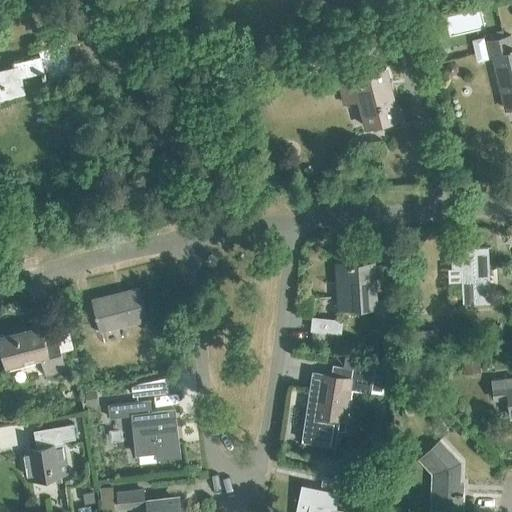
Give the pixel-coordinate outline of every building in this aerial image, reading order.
[(511,40),(511,36),(504,37),(503,30),(492,33),(492,34),(485,35),(486,41),(489,56),(494,55),(507,110),(511,109),(511,40)] [(65,43),(78,40),(76,31),(65,33),(65,31),(41,36),(42,40),(38,41),(34,42),(34,43),(30,44),(32,52),(39,51),(40,56),(13,63),(14,66),(0,69),(0,99),(25,93),(21,78),(42,72),(45,84),(59,80),(58,74),(72,71),(65,43)] [(361,66),(358,55),(336,60),(339,72),(361,66)] [(367,127),(399,119),(387,68),(340,79),(346,103),(360,100),(367,127)] [(465,303),(490,302),(488,247),(452,249),(453,267),(463,266),(465,303)] [(395,299),(377,300),(374,261),(335,264),(338,309),(377,306),(377,312),(396,311),(395,299)] [(92,300),(100,332),(147,320),(139,288),(92,300)] [(311,331),(340,334),(342,321),(312,318),(311,331)] [(56,336),(45,339),(41,325),(0,336),(0,342),(6,367),(41,357),(46,375),(65,369),(56,336)] [(307,413),(302,441),(324,445),(326,430),(344,433),(351,392),(370,395),(374,369),(353,366),(353,369),(332,366),(330,377),(313,374),(310,388),(317,390),(313,414),(307,413)] [(511,378),(507,379),(507,378),(492,380),(494,400),(508,398),(510,417),(511,416),(511,378)] [(85,392),(86,407),(98,406),(97,391),(85,392)] [(174,410),(150,412),(149,401),(108,405),(109,418),(132,415),(136,454),(157,452),(158,460),(179,458),(174,410)] [(42,429),(44,441),(75,436),(73,423),(42,429)] [(432,510),(462,511),(464,485),(460,484),(461,462),(440,440),(420,459),(433,473),(432,510)] [(22,451),(27,481),(65,475),(60,444),(22,451)] [(375,444),(362,452),(357,454),(366,469),(389,459),(385,451),(380,453),(375,444)] [(343,491),(364,496),(366,485),(346,481),(343,491)] [(343,511),(344,511),(336,509),(339,493),(301,485),(295,511),(343,511)] [(117,493),(119,508),(144,505),(142,490),(117,493)] [(148,504),(149,511),(179,511),(178,500),(148,504)]
